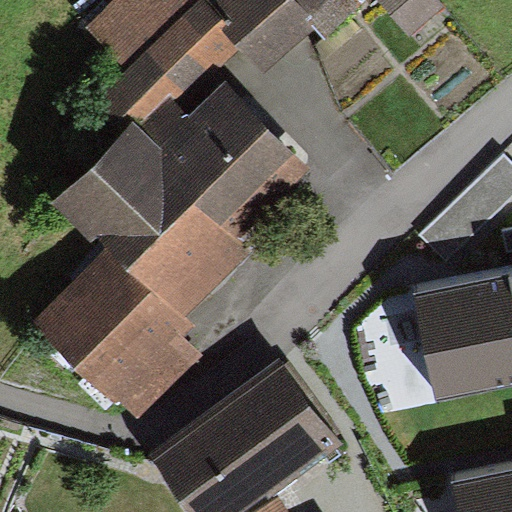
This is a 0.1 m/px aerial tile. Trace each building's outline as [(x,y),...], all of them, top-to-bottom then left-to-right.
[(182,113),(219,79),(245,55),(197,4),(193,0),(120,0),(88,30),(123,68),(95,95),(118,119),(129,109),(139,120),(165,95),(182,113)] [(200,0),(197,4),(245,55),(261,72),(311,26),(287,0),(200,0)] [(287,0),(311,26),(321,35),(364,0),(287,0)] [(430,0),(380,0),(409,35),(439,10),(430,0)] [(40,307),(129,402),(187,347),(166,324),(248,247),(234,231),(302,168),(259,122),(219,79),(182,113),(165,95),(139,120),(129,109),(118,119),(50,183),(107,244),(40,307)] [(511,148),(426,228),(452,256),(511,200),(511,148)] [(511,255),(412,275),(435,393),(511,378),(511,255)] [(158,442),(206,511),(210,511),(288,460),(326,434),(277,362),(158,442)] [(511,511),(511,451),(452,463),(461,511),(511,511)] [(299,511),(288,495),(261,511),(299,511)]
